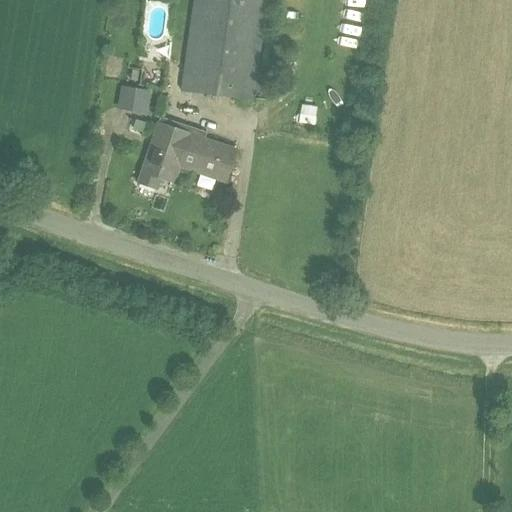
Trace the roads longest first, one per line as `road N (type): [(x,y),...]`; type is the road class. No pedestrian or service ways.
road 1 (tertiary): [(511,345),(440,341),(0,204)]
road 2 (unknown): [(234,282),(251,150),(228,127),(177,109)]
road 3 (track): [(489,345),(484,511)]
